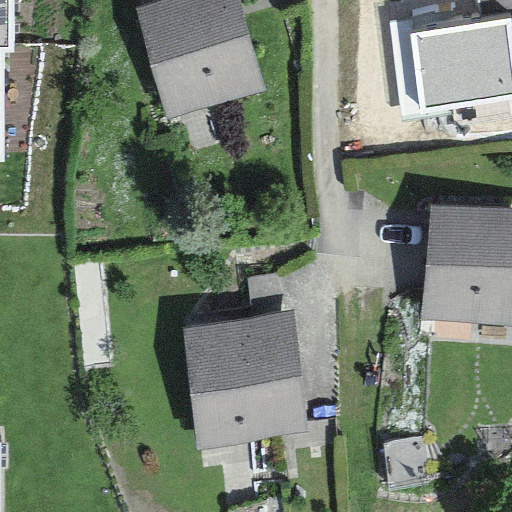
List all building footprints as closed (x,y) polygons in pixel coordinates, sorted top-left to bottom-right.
[(22,0),(0,0),(0,152),(3,153),(1,41),(24,41),(22,0)] [(259,90),(235,0),(143,0),(139,1),(168,114),(259,90)] [(511,52),(507,20),(392,38),(404,114),(511,97),(511,52)] [(511,328),(511,205),(434,198),(422,319),(511,328)] [(303,427),(289,306),(187,318),(201,438),(303,427)]
